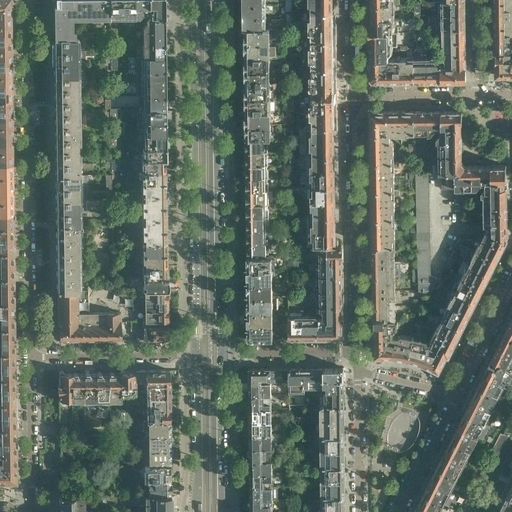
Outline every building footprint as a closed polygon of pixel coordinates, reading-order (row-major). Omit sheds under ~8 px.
[(109,17),(109,16),(108,0),(53,0),(54,38),(75,38),(75,18),(109,17)] [(134,15),(134,0),(108,0),(109,16),(134,16),(134,15)] [(164,15),(163,0),(134,0),(134,15),(140,15),(142,13),(146,13),(146,16),(164,15)] [(308,0),(309,7),(311,7),(311,13),(332,13),(332,10),(332,5),(332,2),(331,0),(308,0)] [(511,12),(511,0),(495,1),(495,13),(511,12)] [(465,14),(465,1),(443,2),(443,15),(465,14)] [(244,15),(244,18),(244,29),(245,29),(264,29),(263,17),(263,4),(244,4),(244,15)] [(394,18),(394,10),(392,10),(392,4),(371,5),(371,18),(394,18)] [(9,18),(9,8),(0,7),(0,24),(9,24),(9,23),(10,22),(10,18),(9,18)] [(511,26),(511,12),(495,13),(495,27),(511,26)] [(311,13),(304,13),(304,27),(309,27),(332,27),(332,13),(311,13)] [(465,28),(465,14),(443,15),(444,28),(465,28)] [(164,43),(164,15),(146,16),(145,17),(145,23),(144,23),(144,44),(164,43)] [(392,27),(394,25),(394,18),(371,18),(371,26),(369,26),(369,33),(390,32),(390,27),(392,27)] [(9,31),(10,30),(10,26),(9,25),(9,24),(0,24),(0,36),(9,37),(9,31)] [(511,26),(495,27),(495,40),(511,39),(511,26)] [(332,27),(309,27),(309,35),(311,35),(311,41),(332,41),(332,27)] [(465,41),(465,28),(444,28),(444,41),(465,41)] [(243,37),(243,43),(270,42),(270,29),(264,29),(245,29),(245,34),(243,37)] [(393,46),(392,38),(390,38),(390,32),(369,33),(369,47),(393,46)] [(11,43),(9,43),(9,37),(0,36),(0,49),(9,49),(9,48),(11,48),(11,43)] [(76,50),(76,38),(75,38),(54,38),(54,51),(76,50)] [(511,39),(495,40),(495,53),(510,53),(511,51),(511,39)] [(311,46),(309,46),(309,55),(333,55),(332,41),(311,41),(311,46)] [(465,54),(465,41),(444,41),(444,54),(465,54)] [(270,42),(243,43),(243,49),(244,49),(245,51),(245,56),(270,56),(270,42)] [(165,56),(164,43),(144,44),(145,56),(165,56)] [(389,55),(393,51),(393,46),(369,47),(370,61),(386,60),(387,60),(389,58),(389,55)] [(10,56),(11,55),(11,51),(9,50),(9,49),(0,49),(0,61),(10,62),(10,56)] [(77,63),(76,50),(54,51),(55,63),(77,63)] [(511,75),(510,56),(510,53),(495,53),(496,75),(511,75)] [(466,67),(465,54),(444,54),(444,60),(446,62),(446,66),(446,67),(466,67)] [(333,55),(309,55),(309,63),(312,63),(312,69),(333,69),(333,55)] [(165,69),(165,62),(165,56),(145,56),(145,69),(165,69)] [(244,64),(243,64),(243,70),(270,70),(270,56),(245,56),(245,62),(244,64)] [(400,81),(400,58),(389,58),(387,60),(386,60),(387,82),(400,81)] [(414,81),(414,60),(408,60),(408,58),(400,58),(400,81),(414,81)] [(387,82),(386,60),(370,61),(370,78),(374,82),(387,82)] [(427,81),(427,60),(414,60),(414,81),(427,81)] [(441,81),(441,66),(441,64),(437,60),(435,60),(427,60),(427,81),(441,81)] [(11,69),(10,68),(10,62),(0,61),(0,74),(10,74),(10,73),(11,73),(11,69)] [(77,75),(77,63),(55,63),(55,75),(77,75)] [(466,81),(466,67),(446,67),(446,66),(441,66),(441,81),(466,81)] [(165,95),(165,76),(165,69),(145,69),(145,95),(165,95)] [(312,74),(310,74),(310,83),(333,83),(333,69),(312,69),(312,74)] [(270,70),(243,70),(244,76),(245,79),(245,84),(270,83),(270,70)] [(10,81),(11,80),(11,76),(10,75),(10,74),(0,74),(0,87),(10,87),(10,81)] [(77,88),(77,75),(55,75),(55,88),(77,88)] [(244,91),(244,97),(270,97),(270,83),(245,84),(245,89),(244,91)] [(333,83),(310,83),(310,91),(312,91),(312,97),(333,97),(333,92),(333,83)] [(11,94),(10,93),(10,87),(0,87),(0,99),(10,100),(10,99),(11,98),(11,94)] [(77,100),(77,88),(55,88),(55,100),(77,100)] [(165,121),(165,102),(165,95),(145,95),(145,121),(165,121)] [(270,97),(244,97),(244,104),(245,106),(246,111),(271,111),(270,97)] [(312,97),(305,97),(305,112),(310,112),(333,112),(333,102),(333,97),(312,97)] [(10,106),(11,105),(11,101),(10,101),(10,100),(0,99),(0,112),(10,112),(10,106)] [(77,112),(77,100),(55,100),(55,113),(77,112)] [(244,119),(244,125),(271,124),(271,111),(246,111),(246,116),(244,119)] [(401,135),(400,111),(387,112),(387,134),(390,134),(394,134),(395,135),(401,135)] [(414,132),(414,111),(400,111),(401,135),(409,135),(409,132),(414,132)] [(428,134),(428,111),(414,111),(414,132),(420,132),(420,134),(428,134)] [(442,129),(442,127),(441,111),(428,111),(428,134),(431,134),(432,132),(434,132),(436,131),(436,130),(441,129),(442,129)] [(461,122),(461,111),(441,111),(442,127),(461,127),(461,123),(462,123),(461,122)] [(12,119),(10,118),(10,112),(0,112),(0,124),(10,125),(10,124),(12,123),(12,119)] [(77,125),(77,112),(55,113),(55,125),(77,125)] [(333,112),(310,112),(310,120),(312,120),(312,126),(333,126),(333,118),(333,116),(333,112)] [(387,134),(387,112),(372,112),(370,113),(370,134),(387,134)] [(166,147),(165,128),(165,121),(145,121),(146,147),(166,147)] [(11,131),(12,131),(12,126),(10,126),(10,125),(0,124),(0,137),(11,137),(11,131)] [(271,124),(244,125),(244,131),(246,133),(246,138),(267,138),(271,138),(271,124)] [(78,137),(77,125),(55,125),(55,137),(78,137)] [(312,126),(305,126),(306,141),(310,141),(334,141),(334,139),(334,136),(333,130),(333,126),(312,126)] [(462,141),(461,127),(442,127),(442,129),(441,129),(441,134),(439,136),(439,141),(462,141)] [(390,139),(390,134),(387,134),(370,134),(371,148),(394,147),(394,143),(390,139)] [(12,144),(11,144),(11,137),(0,137),(0,150),(11,150),(11,149),(12,148),(12,144)] [(78,150),(78,137),(55,137),(56,150),(78,150)] [(246,143),(244,145),(245,152),(246,152),(267,152),(268,152),(268,143),(267,143),(267,138),(246,138),(246,143)] [(310,141),(306,141),(306,156),(313,156),(334,156),(334,155),(334,149),(334,141),(310,141)] [(462,156),(462,141),(439,141),(439,149),(441,149),(441,156),(462,156)] [(428,158),(428,144),(423,144),(423,153),(415,153),(415,158),(428,158)] [(166,159),(166,147),(146,147),(145,147),(145,154),(143,154),(143,159),(166,159)] [(394,155),(394,147),(371,148),(371,161),(392,161),(392,155),(394,155)] [(11,157),(12,156),(12,152),(11,151),(11,150),(0,150),(0,162),(11,163),(11,157)] [(78,162),(78,150),(56,150),(56,162),(78,162)] [(246,156),(245,158),(245,165),(246,165),(267,165),(268,165),(268,156),(267,156),(267,152),(246,152),(246,156)] [(313,163),(311,163),(311,171),(334,171),(334,156),(313,156),(313,163)] [(455,173),(463,164),(462,163),(462,156),(441,156),(441,163),(439,163),(439,173),(442,173),(455,173)] [(166,165),(166,159),(143,159),(143,166),(141,166),(141,171),(164,171),(164,166),(166,165)] [(394,175),(394,167),(392,167),(392,161),(371,161),(371,175),(394,175)] [(12,169),(11,169),(11,163),(0,162),(0,175),(11,175),(11,174),(12,174),(12,169)] [(78,174),(78,162),(56,162),(56,175),(78,174)] [(472,186),(472,166),(465,166),(463,164),(455,173),(455,189),(456,204),(466,203),(472,188),(472,186)] [(246,169),(245,171),(245,178),(246,178),(267,178),(268,178),(268,169),(267,169),(267,165),(246,165),(246,169)] [(486,183),(486,181),(486,165),(472,166),(472,186),(476,186),(479,186),(481,183),(485,183),(486,183)] [(506,181),(506,166),(506,165),(486,165),(486,181),(506,181)] [(166,182),(166,176),(164,175),(164,171),(141,171),(141,176),(143,176),(144,183),(166,182)] [(311,171),(306,171),(306,186),(313,186),(334,186),(334,185),(334,178),(334,175),(334,172),(334,171),(311,171)] [(455,189),(455,173),(442,173),(442,189),(455,189)] [(78,187),(78,174),(56,175),(56,187),(78,187)] [(11,182),(12,181),(12,177),(11,176),(11,175),(0,175),(0,187),(11,188),(11,182)] [(394,183),(394,175),(371,175),(371,189),(392,189),(392,183),(394,183)] [(246,182),(245,184),(245,191),(247,191),(267,191),(268,191),(268,182),(267,182),(267,178),(246,178),(246,182)] [(506,195),(506,181),(486,181),(486,183),(485,183),(485,187),(483,189),(483,195),(506,195)] [(166,189),(166,182),(144,183),(144,190),(141,190),(141,195),(165,194),(165,190),(166,189)] [(313,186),(306,186),(306,201),(311,201),(334,201),(334,186),(313,186)] [(13,195),(11,194),(11,188),(0,187),(0,200),(11,200),(11,199),(13,199),(13,195)] [(78,199),(78,187),(56,187),(56,199),(78,199)] [(395,203),(394,195),(392,195),(392,189),(371,189),(371,204),(395,203)] [(247,195),(245,197),(245,204),(247,204),(267,204),(268,204),(268,195),(267,195),(267,191),(247,191),(247,195)] [(166,206),(166,199),(165,199),(165,194),(141,195),(142,199),(144,199),(144,206),(166,206)] [(506,210),(506,195),(483,195),(483,203),(485,203),(485,210),(506,210)] [(79,212),(78,199),(56,199),(56,212),(79,212)] [(11,207),(13,206),(13,202),(11,201),(11,200),(0,200),(0,213),(12,213),(11,207)] [(334,201),(311,201),(311,210),(314,210),(314,216),(335,216),(334,201)] [(395,211),(395,203),(371,204),(372,217),(393,217),(392,211),(395,211)] [(247,208),(245,210),(245,217),(268,217),(268,208),(267,208),(267,204),(247,204),(247,208)] [(166,213),(166,206),(144,206),(144,213),(142,213),(142,218),(165,218),(165,214),(166,213)] [(507,224),(506,210),(485,210),(486,216),(484,216),(484,225),(485,225),(485,224),(507,224)] [(79,224),(79,212),(56,212),(57,224),(79,224)] [(13,220),(12,219),(12,213),(0,213),(0,225),(12,226),(12,225),(13,224),(13,220)] [(314,216),(306,216),(307,231),(312,231),(335,231),(335,216),(314,216)] [(268,217),(245,217),(245,225),(247,226),(247,230),(268,230),(268,226),(269,226),(268,217)] [(395,231),(395,223),(393,223),(393,217),(372,217),(372,231),(395,231)] [(167,230),(167,223),(165,222),(165,218),(142,218),(142,223),(144,223),(144,230),(167,230)] [(80,232),(80,224),(79,224),(57,224),(57,237),(78,237),(78,232),(80,232)] [(507,238),(507,234),(507,224),(485,224),(485,225),(485,230),(488,231),(485,238),(503,247),(506,240),(506,239),(507,239),(507,238)] [(12,232),(13,231),(13,227),(12,227),(12,226),(0,225),(0,238),(12,238),(12,232)] [(167,237),(167,230),(144,230),(121,230),(121,242),(142,242),(165,242),(165,238),(167,237)] [(247,230),(245,230),(246,238),(247,239),(247,243),(268,243),(268,239),(269,239),(269,230),(268,230),(247,230)] [(312,231),(307,231),(307,246),(312,246),(314,246),(322,246),(342,246),(341,245),(340,245),(339,245),(338,244),(338,239),(335,238),(335,231),(312,231)] [(395,239),(395,231),(372,231),(372,246),(392,245),(393,245),(393,239),(395,239)] [(496,260),(503,247),(485,238),(482,236),(475,250),(496,260)] [(80,245),(80,237),(78,237),(57,237),(57,251),(78,250),(78,245),(80,245)] [(13,245),(12,244),(12,238),(0,238),(0,250),(12,251),(12,250),(13,249),(13,245)] [(167,254),(167,247),(165,246),(165,242),(142,242),(142,247),(144,247),(144,254),(167,254)] [(247,243),(246,243),(246,251),(247,252),(247,256),(268,256),(272,256),(276,256),(276,243),(268,243),(247,243)] [(395,269),(394,252),(392,252),(392,245),(372,246),(372,276),(392,276),(392,269),(395,269)] [(322,255),(319,255),(320,261),(320,266),(322,266),(322,276),(342,276),(342,259),(342,247),(342,246),(322,246),(322,255)] [(12,257),(13,257),(13,252),(12,252),(12,251),(0,250),(0,263),(12,263),(12,257)] [(80,258),(80,250),(78,250),(57,251),(57,264),(78,263),(78,258),(80,258)] [(489,274),(496,260),(475,250),(469,263),(471,265),(489,274)] [(165,266),(165,259),(167,258),(167,254),(144,254),(145,261),(142,261),(142,266),(165,266)] [(246,258),(246,263),(247,264),(247,270),(272,270),(272,256),(268,256),(247,256),(247,257),(246,258)] [(14,270),(12,270),(12,263),(0,263),(0,276),(12,276),(12,275),(14,274),(14,270)] [(80,271),(80,263),(78,263),(57,264),(57,277),(78,276),(78,271),(80,271)] [(482,287),(489,274),(471,265),(469,270),(466,269),(462,277),(482,287)] [(167,277),(167,271),(166,270),(165,266),(142,266),(142,271),(145,271),(145,278),(167,277)] [(247,272),(246,272),(246,276),(247,276),(248,277),(248,284),(272,283),(272,270),(247,270),(247,271),(247,272)] [(435,286),(437,281),(439,279),(431,275),(418,275),(418,281),(419,295),(430,295),(435,286)] [(12,282),(14,282),(14,278),(12,277),(12,276),(0,276),(0,288),(13,289),(12,282)] [(81,284),(80,276),(78,276),(57,277),(58,290),(78,290),(78,284),(81,284)] [(322,285),(320,285),(320,291),(320,296),(322,296),(322,306),(343,306),(342,276),(322,276),(322,285)] [(395,290),(395,281),(393,281),(392,276),(372,276),(372,291),(395,290)] [(167,277),(145,278),(138,278),(138,285),(143,285),(143,290),(145,290),(167,290),(167,277)] [(476,301),(482,287),(462,277),(455,290),(458,292),(476,301)] [(247,286),(246,286),(247,290),(248,291),(248,297),(272,297),(272,283),(248,284),(248,285),(247,286)] [(14,295),(13,295),(13,289),(0,288),(0,301),(13,301),(13,300),(14,300),(14,295)] [(121,338),(120,312),(104,312),(77,313),(77,296),(88,296),(87,290),(78,290),(58,290),(58,320),(59,320),(59,339),(121,338)] [(170,296),(167,293),(167,290),(145,290),(145,300),(168,300),(170,296)] [(395,299),(395,290),(372,291),(373,306),(393,306),(393,299),(395,299)] [(469,314),(476,301),(458,292),(455,297),(452,296),(448,304),(469,314)] [(247,305),(247,309),(248,310),(248,311),(272,311),(272,297),(248,297),(248,304),(247,305)] [(168,310),(168,300),(145,300),(145,311),(168,310)] [(13,308),(14,307),(14,303),(13,302),(13,301),(0,301),(0,313),(13,314),(13,308)] [(462,328),(469,314),(448,304),(444,312),(447,313),(444,319),(462,328)] [(323,317),(319,317),(319,338),(340,338),(343,334),(343,306),(322,306),(322,312),(323,312),(324,312),(324,315),(323,317)] [(395,329),(395,319),(395,311),(393,311),(393,306),(373,306),(373,337),(393,337),(393,335),(393,330),(394,330),(395,329)] [(168,318),(170,314),(168,311),(168,310),(145,311),(145,321),(168,321),(168,318)] [(304,310),(288,310),(288,311),(288,318),(288,324),(289,338),(319,338),(319,317),(310,318),(310,315),(304,315),(304,310)] [(247,319),(247,323),(248,324),(248,325),(273,324),(272,311),(248,311),(248,318),(247,319)] [(14,321),(13,320),(13,314),(0,313),(0,326),(13,326),(13,325),(14,325),(14,321)] [(455,341),(462,328),(444,319),(441,324),(439,323),(435,331),(455,341)] [(247,332),(247,337),(248,338),(248,339),(273,339),(273,338),(273,324),(248,325),(248,331),(247,332)] [(13,333),(14,332),(14,328),(13,327),(13,326),(0,326),(0,339),(13,339),(13,333)] [(171,335),(169,333),(168,333),(168,326),(145,326),(145,331),(143,331),(143,340),(168,340),(168,338),(169,338),(171,335)] [(448,355),(455,341),(435,331),(431,338),(431,339),(433,340),(431,344),(431,346),(448,355)] [(511,337),(504,333),(497,346),(511,353),(511,337)] [(408,358),(412,338),(398,335),(397,336),(393,335),(393,337),(373,337),(373,358),(374,359),(374,360),(375,361),(376,362),(377,362),(378,362),(378,363),(380,362),(381,362),(382,361),(382,360),(383,360),(383,359),(383,358),(383,355),(386,355),(390,356),(396,356),(399,356),(403,357),(408,358)] [(439,373),(448,355),(431,346),(431,344),(428,344),(426,342),(412,338),(408,358),(411,359),(414,360),(419,361),(422,363),(425,364),(428,365),(431,367),(430,369),(430,370),(430,371),(430,372),(430,373),(431,373),(431,374),(432,375),(433,375),(433,376),(434,376),(435,376),(436,376),(437,375),(438,375),(438,374),(439,374),(439,373)] [(15,346),(13,345),(13,339),(0,339),(0,351),(13,352),(13,351),(15,350),(15,346)] [(511,353),(497,346),(491,359),(509,368),(511,363),(511,353)] [(13,358),(15,357),(15,353),(13,353),(13,352),(0,351),(0,364),(13,364),(13,358)] [(507,374),(509,368),(491,359),(484,372),(505,383),(509,375),(507,374)] [(15,371),(14,370),(13,364),(0,364),(0,376),(14,377),(14,376),(15,375),(15,371)] [(344,404),(344,367),(323,368),(324,385),(327,385),(327,404),(344,404)] [(289,382),(289,368),(249,368),(249,382),(271,382),(289,382)] [(324,385),(323,368),(289,368),(289,382),(289,389),(305,388),(320,388),(323,385),(324,385)] [(135,388),(134,381),(134,372),(125,372),(124,370),(120,370),(119,372),(119,374),(120,391),(132,391),(135,388)] [(169,377),(170,376),(170,372),(168,372),(168,370),(134,370),(134,372),(134,381),(139,381),(139,380),(145,380),(146,383),(169,382),(169,377)] [(71,399),(71,373),(64,373),(62,371),(60,371),(58,373),(59,399),(60,401),(66,401),(67,399),(71,399)] [(120,391),(119,374),(114,374),(113,372),(110,372),(108,374),(107,374),(108,398),(120,398),(120,391)] [(501,390),(505,383),(484,372),(478,386),(496,395),(499,389),(501,390)] [(84,399),(83,375),(78,375),(76,373),(71,373),(71,399),(84,399)] [(96,399),(95,375),(90,375),(90,374),(88,373),(85,373),(84,375),(83,375),(84,399),(96,399)] [(108,398),(107,374),(102,374),(101,373),(99,373),(98,373),(96,374),(96,375),(95,375),(96,399),(108,398)] [(14,383),(15,383),(15,378),(14,378),(14,377),(0,376),(0,389),(14,389),(14,383)] [(170,389),(169,389),(169,382),(146,383),(146,388),(148,388),(148,395),(170,395),(170,389)] [(271,395),(271,382),(249,382),(249,395),(271,395)] [(493,400),(496,395),(478,386),(471,399),(491,409),(495,402),(493,400)] [(15,396),(14,396),(14,389),(0,389),(0,402),(14,402),(14,401),(15,400),(15,396)] [(169,402),(170,401),(170,395),(148,395),(148,403),(146,403),(146,408),(169,407),(169,402)] [(271,408),(271,395),(249,395),(249,408),(271,408)] [(487,417),(491,409),(471,399),(464,413),(482,422),(485,416),(487,417)] [(14,408),(15,408),(15,404),(14,403),(14,402),(0,402),(0,414),(14,415),(14,408)] [(344,434),(344,411),(344,404),(327,404),(322,404),(323,434),(344,434)] [(170,414),(169,414),(169,407),(146,408),(146,413),(148,413),(148,420),(169,420),(169,418),(170,418),(170,414)] [(272,421),(271,408),(249,408),(249,421),(272,421)] [(480,427),(482,422),(464,413),(457,426),(478,436),(482,428),(480,427)] [(15,421),(14,421),(14,415),(0,414),(0,427),(14,427),(14,426),(16,426),(15,421)] [(169,427),(170,426),(170,423),(169,422),(169,420),(148,420),(146,420),(143,420),(144,427),(150,427),(151,435),(169,435),(169,427)] [(272,434),(272,421),(249,421),(249,434),(272,434)] [(474,444),(478,436),(457,426),(451,439),(469,448),(472,443),(474,444)] [(14,434),(16,433),(16,429),(14,428),(14,427),(0,427),(0,439),(14,440),(14,434)] [(272,447),(272,434),(249,434),(250,447),(272,447)] [(345,464),(344,441),(344,434),(323,434),(323,464),(345,464)] [(170,449),(169,442),(171,441),(171,438),(169,436),(169,435),(151,435),(144,435),(144,442),(151,442),(151,450),(170,449)] [(16,447),(15,446),(14,440),(0,439),(0,452),(15,452),(15,451),(16,451),(16,447)] [(466,454),(469,448),(451,439),(444,453),(464,463),(468,455),(466,454)] [(272,460),(272,447),(250,447),(250,460),(272,460)] [(170,464),(170,456),(171,455),(171,452),(170,451),(170,449),(151,450),(144,450),(144,457),(151,457),(151,464),(170,464)] [(0,480),(15,480),(15,459),(16,458),(16,454),(15,453),(15,452),(0,452),(0,480)] [(460,471),(464,463),(444,453),(437,466),(455,475),(458,470),(460,471)] [(511,511),(511,467),(489,456),(477,479),(483,482),(503,492),(497,503),(511,511)] [(272,473),(272,460),(250,460),(250,474),(272,473)] [(170,473),(170,470),(172,470),(172,464),(170,464),(151,464),(142,465),(142,480),(170,479),(170,476),(172,476),(172,473),(170,473)] [(345,494),(345,471),(345,464),(323,464),(324,494),(345,494)] [(453,481),(455,475),(437,466),(430,479),(451,490),(455,482),(453,481)] [(272,486),(272,473),(250,474),(250,487),(272,486)] [(172,488),(172,484),(170,481),(170,479),(142,480),(142,495),(146,495),(146,494),(170,494),(170,489),(171,489),(172,489),(172,488)] [(447,498),(451,490),(430,479),(423,493),(442,502),(445,497),(447,498)] [(477,495),(483,482),(477,479),(470,491),(477,495)] [(273,499),(272,486),(250,487),(250,500),(273,499)] [(439,508),(442,502),(423,493),(417,507),(427,511),(439,511),(441,509),(439,508)] [(170,511),(170,501),(172,500),(172,496),(170,495),(170,494),(146,494),(146,495),(146,511),(170,511)] [(345,511),(345,494),(324,494),(324,500),(321,500),(321,511),(345,511)] [(471,505),(475,497),(469,494),(465,502),(471,505)] [(82,508),(82,498),(82,495),(60,495),(60,508),(82,508)] [(272,511),(273,499),(250,500),(250,511),(272,511)] [(511,511),(497,503),(492,511),(511,511)]
